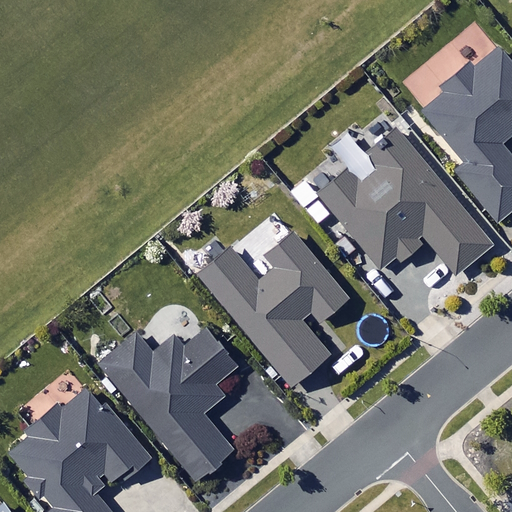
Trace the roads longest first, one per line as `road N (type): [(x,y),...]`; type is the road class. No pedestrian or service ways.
road 1 (residential): [(389,430),(511,329)]
road 2 (residential): [(292,511),(389,430)]
